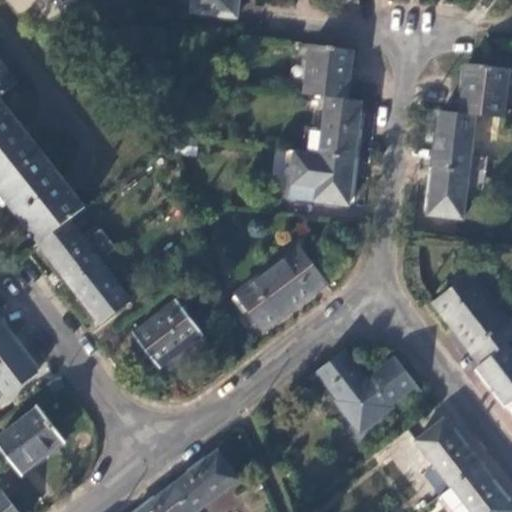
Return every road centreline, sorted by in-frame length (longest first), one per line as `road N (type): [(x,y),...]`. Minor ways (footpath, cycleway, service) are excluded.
road 1 (residential): [(151,460),(383,295)]
road 2 (residential): [(411,43),(383,295)]
road 3 (residential): [(151,460),(10,279)]
road 4 (residential): [(511,461),(383,295)]
road 5 (residential): [(267,27),(411,43)]
